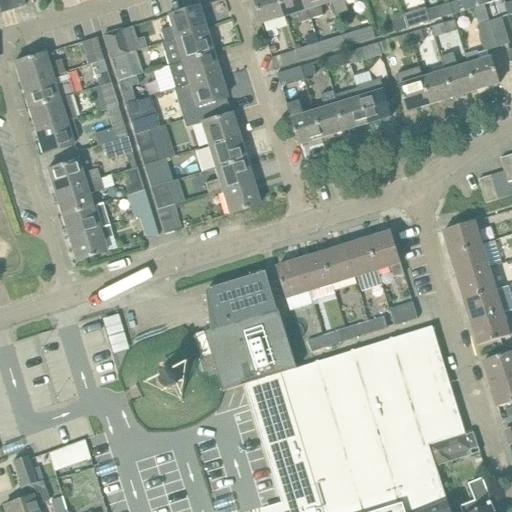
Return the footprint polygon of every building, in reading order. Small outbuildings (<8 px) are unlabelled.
[(10,0),(0,0),(0,7),(2,13),(13,10),(10,0)] [(25,6),(23,0),(10,0),(13,10),(25,6)] [(254,0),(262,24),(284,17),(279,0),(254,0)] [(305,0),(279,0),(284,17),(308,10),(305,0)] [(329,0),(305,0),(308,10),(311,18),(323,15),(321,6),(331,3),(329,0)] [(329,0),(331,3),(335,16),(348,12),(344,0),(329,0)] [(453,14),(473,8),(484,5),(482,0),(459,0),(449,3),(453,14)] [(430,21),(453,14),(449,3),(427,10),(426,10),(430,21)] [(468,65),(476,91),(500,83),(493,58),(490,59),(487,50),(497,47),(484,5),(473,8),(479,24),(477,25),(485,51),(478,53),(477,51),(465,54),(469,65),(468,65)] [(485,5),(484,5),(497,47),(510,43),(502,17),(490,21),(485,5)] [(162,44),(205,31),(198,6),(167,16),(171,27),(160,31),(164,42),(161,43),(162,44)] [(407,27),(430,21),(426,10),(427,10),(426,7),(403,14),(404,17),(403,17),(407,29),(407,27)] [(396,32),(407,29),(403,17),(392,20),(396,32)] [(458,30),(455,19),(432,26),(435,37),(458,30)] [(341,36),(344,47),(376,38),(372,26),(341,36)] [(103,36),(111,61),(116,59),(115,56),(121,54),(121,56),(129,54),(128,53),(137,50),(130,27),(103,36)] [(408,33),(412,45),(424,41),(421,29),(408,33)] [(264,33),(276,68),(298,62),(295,51),(282,54),(274,30),(264,33)] [(169,66),(212,53),(205,31),(162,44),(169,66)] [(397,37),(401,48),(412,45),(408,33),(397,37)] [(318,42),(321,54),(344,47),(341,36),(318,42)] [(98,62),(103,60),(96,38),(81,42),(89,65),(93,64),(94,66),(99,64),(98,62)] [(377,43),(380,54),(391,51),(388,40),(377,43)] [(295,51),(298,62),(299,61),(321,54),(318,42),(296,49),(296,50),(295,51)] [(346,52),(349,64),(380,54),(377,43),(346,52)] [(324,59),(327,70),(349,64),(346,52),(324,59)] [(14,63),(21,86),(64,73),(61,60),(47,64),(44,53),(14,63)] [(174,89),(219,75),(212,53),(169,66),(175,88),(173,89),(174,89)] [(444,65),(443,65),(453,98),(476,91),(468,65),(459,68),(454,53),(441,57),(444,65)] [(111,61),(115,75),(126,72),(121,56),(121,54),(115,56),(116,59),(111,61)] [(100,87),(111,84),(109,77),(103,60),(98,62),(99,64),(94,66),(100,87)] [(300,66),(303,78),(316,74),(313,62),(300,66)] [(433,76),(422,79),(430,105),(453,98),(443,65),(431,69),(433,76)] [(277,73),(281,85),(303,78),(300,66),(277,73)] [(21,86),(28,109),(59,100),(59,99),(73,95),(66,72),(64,73),(21,86)] [(120,89),(124,106),(129,104),(129,102),(134,100),(130,86),(138,84),(135,75),(117,81),(120,89)] [(219,75),(174,89),(177,101),(186,128),(200,124),(201,123),(231,114),(219,75)] [(356,86),(359,94),(368,124),(392,117),(380,78),(356,86)] [(399,86),(401,93),(407,112),(430,105),(422,79),(399,86)] [(112,107),(117,105),(111,84),(100,87),(103,94),(108,111),(113,109),(112,107)] [(314,113),(321,138),(344,131),(332,91),(321,95),(325,109),(314,113)] [(332,91),(344,131),(368,124),(359,94),(336,100),(334,91),(332,91)] [(28,109),(35,132),(73,120),(77,119),(70,96),(59,100),(28,109)] [(129,120),(134,134),(159,127),(155,111),(139,116),(134,100),(129,102),(129,104),(124,106),(129,120)] [(287,105),(299,145),(321,138),(314,113),(304,116),(300,101),(287,105)] [(117,141),(127,137),(117,105),(112,107),(113,109),(108,111),(112,126),(116,140),(117,141)] [(201,123),(200,124),(207,146),(238,137),(235,128),(238,127),(240,124),(236,114),(234,113),(231,114),(201,123)] [(35,132),(42,155),(74,145),(73,144),(77,143),(78,139),(73,120),(35,132)] [(159,127),(134,134),(140,151),(138,151),(142,166),(144,165),(166,159),(173,156),(164,126),(159,127)] [(131,169),(137,167),(127,137),(117,141),(116,140),(102,144),(107,160),(122,156),(127,154),(131,169),(126,170),(127,173),(132,172),(131,169)] [(214,170),(245,160),(238,137),(207,146),(214,170)] [(511,155),(501,159),(505,172),(506,171),(511,194),(511,155)] [(151,189),(169,182),(172,181),(166,159),(144,165),(151,189)] [(221,191),(222,192),(252,182),(245,160),(214,170),(217,179),(205,183),(209,194),(221,191)] [(47,170),(54,194),(100,180),(97,169),(81,173),(78,161),(47,170)] [(133,195),(144,191),(137,167),(131,169),(132,172),(127,173),(130,183),(125,185),(128,195),(133,194),(133,195)] [(505,172),(492,176),(500,200),(511,196),(511,194),(506,171),(505,172)] [(492,176),(479,180),(487,204),(500,200),(492,176)] [(54,194),(61,217),(92,207),(91,206),(88,194),(103,189),(100,180),(54,194)] [(158,213),(163,212),(162,209),(174,205),(173,204),(176,203),(169,182),(151,189),(153,196),(158,213)] [(222,192),(229,215),(259,205),(252,182),(222,192)] [(140,217),(141,219),(145,218),(144,214),(150,212),(144,191),(133,195),(137,206),(131,207),(135,218),(140,217)] [(109,226),(102,203),(91,206),(92,207),(61,217),(68,239),(109,226)] [(158,213),(165,234),(181,229),(174,205),(162,209),(163,212),(158,213)] [(141,219),(147,240),(158,236),(150,212),(144,214),(145,218),(141,219)] [(444,231),(451,254),(482,245),(475,222),(444,231)] [(68,239),(75,262),(105,253),(102,240),(113,237),(109,226),(68,239)] [(392,232),(369,239),(378,271),(391,267),(394,278),(404,275),(392,232)] [(369,239),(346,246),(356,278),(378,271),(369,239)] [(451,254),(458,277),(489,268),(482,245),(451,254)] [(346,246),(323,253),(333,285),(356,278),(346,246)] [(323,253),(300,260),(310,293),(333,285),(323,253)] [(277,267),(283,287),(287,300),(310,293),(300,260),(277,267)] [(458,277),(465,300),(496,290),(489,268),(458,277)] [(218,373),(224,392),(243,386),(245,385),(297,370),(267,272),(207,290),(212,330),(205,332),(212,355),(218,373)] [(465,300),(472,323),(503,313),(511,310),(511,292),(510,286),(496,290),(465,300)] [(390,310),(391,314),(395,325),(395,326),(418,319),(414,303),(390,310)] [(472,323),(479,346),(510,336),(503,313),(472,323)] [(369,321),(373,332),(388,328),(387,327),(395,325),(391,314),(384,316),(384,317),(369,321)] [(346,328),(350,340),(357,337),(373,332),(369,321),(353,326),(346,328)] [(297,370),(245,385),(282,503),(284,511),(451,511),(447,502),(436,466),(449,462),(447,457),(442,442),(466,435),(466,433),(464,428),(433,327),(414,333),(315,364),(297,370)] [(323,335),(327,347),(350,340),(346,328),(323,335)] [(308,340),(311,352),(327,347),(323,335),(308,340)] [(511,352),(484,361),(491,384),(511,377),(511,352)] [(210,375),(218,373),(212,355),(199,360),(203,372),(208,371),(210,375)] [(156,382),(156,384),(157,386),(159,388),(160,390),(162,391),(164,392),(166,393),(168,394),(171,394),(173,394),(175,393),(178,392),(180,391),(181,390),(183,388),(184,386),(185,384),(186,381),(186,379),(186,377),(185,374),(184,372),(183,370),(182,368),(180,367),(178,365),(176,364),(174,364),(172,363),(169,363),(167,364),(165,365),(163,366),(161,367),(159,369),(158,370),(157,373),(156,375),(155,377),(155,379),(156,382)] [(511,377),(491,384),(498,408),(511,403),(511,377)] [(442,442),(447,457),(471,450),(479,447),(475,432),(466,435),(442,442)] [(21,488),(36,483),(27,456),(13,461),(22,488),(21,488)] [(462,507),(463,511),(495,511),(483,480),(470,485),(477,501),(462,507)] [(36,483),(21,488),(25,499),(4,506),(5,511),(37,511),(35,506),(49,500),(42,481),(36,483)] [(50,500),(54,511),(66,511),(62,497),(50,500)]
